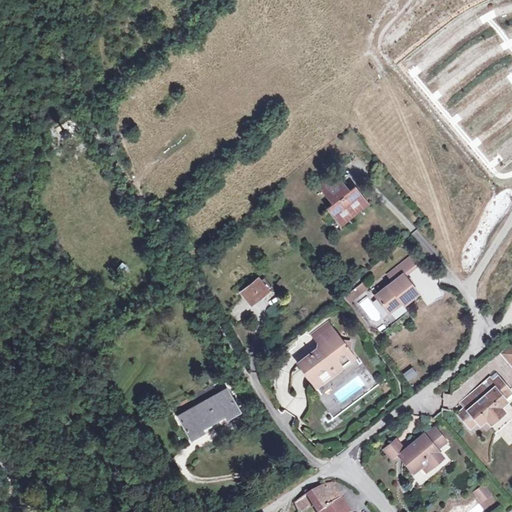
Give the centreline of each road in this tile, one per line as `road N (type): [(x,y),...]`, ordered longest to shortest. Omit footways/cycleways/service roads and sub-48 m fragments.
road 1 (residential): [(337,461),(473,351),(479,333),(464,290),(353,171)]
road 2 (track): [(250,378),(112,147)]
